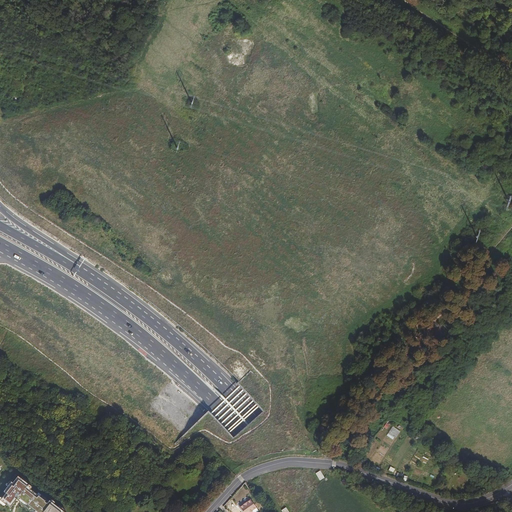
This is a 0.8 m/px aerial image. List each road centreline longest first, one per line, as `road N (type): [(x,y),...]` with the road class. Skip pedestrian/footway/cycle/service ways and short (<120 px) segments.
road 1 (trunk): [(0,244),(111,314),(165,360),(308,511)]
road 2 (trunk): [(328,511),(253,416),(79,268)]
road 3 (residential): [(511,484),(459,505),(305,460),(242,476)]
road 4 (track): [(511,71),(405,0)]
